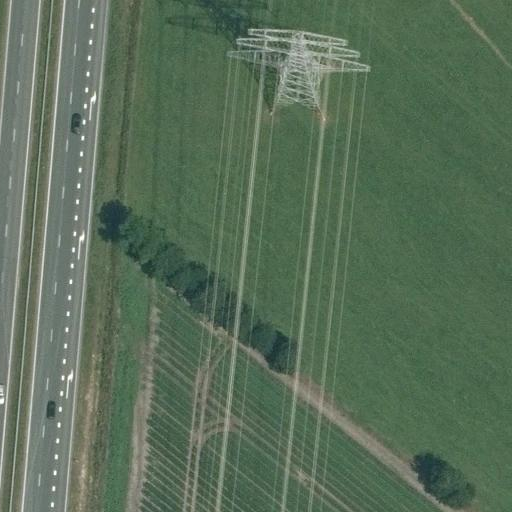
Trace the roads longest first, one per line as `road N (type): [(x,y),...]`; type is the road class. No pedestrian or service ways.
road 1 (trunk): [(34,511),(79,0)]
road 2 (trunk): [(25,0),(0,299)]
